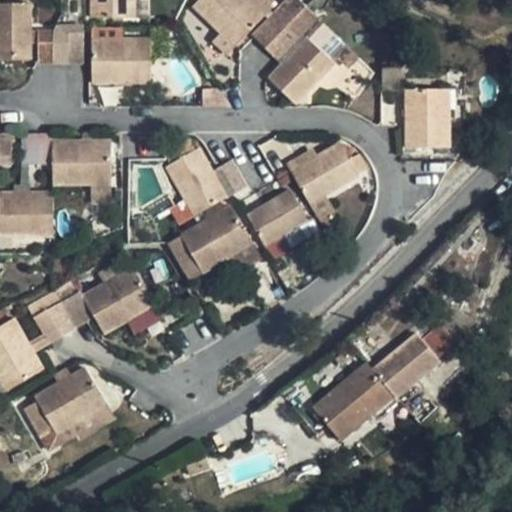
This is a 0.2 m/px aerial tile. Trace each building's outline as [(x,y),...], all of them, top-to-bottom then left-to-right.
[(137,0),(92,0),(92,18),(137,18),(137,17),(137,0)] [(152,0),(137,0),(137,17),(153,17),(152,0)] [(196,0),(198,2),(194,7),(222,33),(237,48),(268,15),(251,0),(196,0)] [(276,7),(268,0),(251,0),(268,15),(276,7)] [(0,60),(34,60),(34,3),(0,3),(0,60)] [(319,16),(308,6),(299,15),(310,25),(319,16)] [(299,15),(288,26),(267,48),(278,59),(310,25),(299,15)] [(267,48),(288,26),(277,16),(256,38),(267,48)] [(410,22),(398,20),(396,31),(408,33),(410,22)] [(55,62),(55,32),(40,32),(40,62),(55,62)] [(71,62),(70,32),(55,32),(55,62),(71,62)] [(70,32),(71,62),(86,62),(85,32),(70,32)] [(237,48),(222,33),(213,41),(228,57),(237,48)] [(337,64),(309,37),(269,79),(297,106),(337,64)] [(153,83),(153,38),(93,38),(93,63),(93,83),(153,83)] [(406,89),(383,89),(384,114),(407,114),(406,89)] [(447,89),(406,89),(407,114),(407,148),(447,148),(447,89)] [(457,89),(447,89),(447,148),(457,148),(457,89)] [(14,135),(0,134),(0,167),(14,168),(14,135)] [(23,165),(31,165),(38,165),(38,134),(23,134),(23,165)] [(54,141),(54,134),(38,134),(38,165),(54,165),(54,185),(92,185),(113,185),(113,141),(54,141)] [(197,149),(189,136),(176,142),(184,157),(197,149)] [(273,138),(260,146),(274,171),(288,164),(273,138)] [(351,160),(342,143),(318,157),(292,172),(311,204),(319,199),(327,194),(361,175),(369,169),(362,153),(351,160)] [(357,146),(342,143),(351,160),(362,153),(357,146)] [(247,153),(262,179),(274,171),(260,146),(247,153)] [(229,197),(201,147),(197,149),(184,157),(167,167),(195,216),(229,197)] [(313,149),(288,164),(292,172),(318,157),(313,149)] [(249,186),(262,179),(247,153),(234,160),(249,186)] [(235,193),(249,186),(234,160),(222,167),(221,168),(235,193)] [(31,165),(23,165),(23,185),(32,185),(31,165)] [(294,181),(290,173),(279,179),(278,180),(283,188),(294,181)] [(113,207),(113,185),(92,185),(92,207),(113,207)] [(311,221),(292,189),(270,202),(262,207),(248,215),(266,247),(284,236),(311,221)] [(270,202),(262,189),(254,194),(262,207),(270,202)] [(0,236),(55,237),(54,191),(32,191),(15,191),(0,191),(0,236)] [(319,199),(325,208),(333,204),(327,194),(319,199)] [(177,207),(169,195),(147,208),(155,220),(177,207)] [(325,208),(319,199),(311,204),(319,219),(329,213),(325,208)] [(255,243),(233,206),(182,235),(169,243),(186,272),(199,264),(204,273),(231,257),(255,243)] [(293,251),(284,236),(266,247),(275,262),(293,251)] [(265,259),(255,243),(231,257),(240,274),(265,259)] [(204,273),(199,264),(186,272),(191,280),(204,273)] [(156,305),(134,266),(120,275),(105,283),(83,296),(96,317),(106,335),(128,322),(156,305)] [(120,275),(115,267),(101,275),(105,283),(120,275)] [(279,301),(265,274),(251,281),(265,308),(279,301)] [(54,291),(61,303),(79,293),(72,281),(54,291)] [(61,303),(54,291),(28,307),(34,318),(47,310),(61,303)] [(61,303),(76,329),(87,322),(96,317),(83,296),(80,291),(79,293),(61,303)] [(76,329),(61,303),(47,310),(62,337),(76,329)] [(164,317),(156,305),(128,322),(135,334),(164,317)] [(44,334),(49,344),(62,337),(47,310),(34,318),(44,334)] [(30,343),(16,318),(0,327),(0,380),(7,392),(46,369),(36,352),(30,343)] [(419,333),(375,369),(397,396),(399,398),(442,361),(419,333)] [(36,352),(49,344),(44,334),(30,343),(36,352)] [(397,396),(375,369),(368,361),(314,407),(342,441),(397,396)] [(110,406),(87,367),(71,377),(61,382),(36,397),(38,401),(24,409),(44,442),(57,434),(59,436),(76,426),(92,416),(109,406),(110,406)] [(67,371),(66,370),(59,374),(57,375),(61,382),(71,377),(67,371)] [(511,416),(511,376),(484,410),(496,439),(511,416)] [(92,416),(96,421),(100,429),(116,419),(109,406),(92,416)] [(76,426),(79,431),(96,421),(92,416),(76,426)] [(81,434),(79,431),(76,426),(59,436),(64,444),(81,434)] [(53,450),(64,444),(59,436),(57,434),(44,442),(53,450)]
